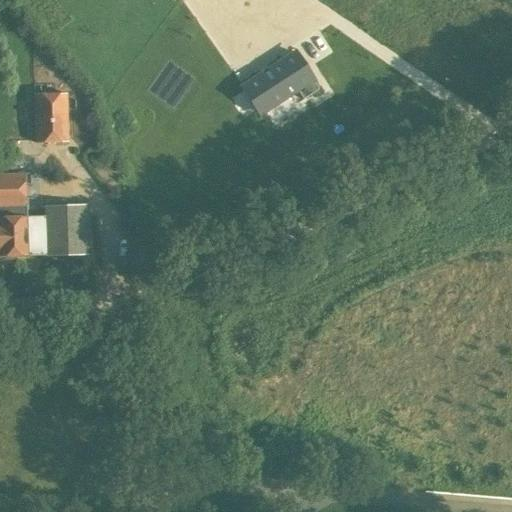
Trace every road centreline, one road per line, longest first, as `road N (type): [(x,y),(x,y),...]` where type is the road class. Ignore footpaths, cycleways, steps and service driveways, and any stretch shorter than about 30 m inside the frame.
road 1 (track): [(112,300),(511,119)]
road 2 (unclassified): [(150,485),(112,300),(78,292),(0,294)]
